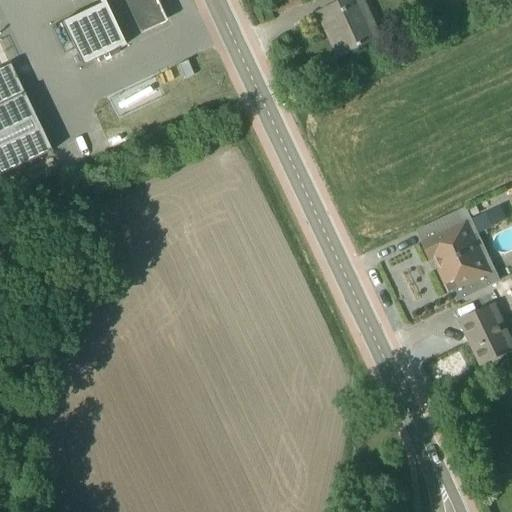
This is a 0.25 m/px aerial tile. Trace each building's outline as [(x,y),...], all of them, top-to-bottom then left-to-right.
[(156,0),(122,0),(136,31),(164,18),(156,0)] [(364,0),(356,0),(320,17),(339,57),(382,37),(364,0)] [(102,5),(59,25),(79,68),(122,48),(102,5)] [(0,177),(49,155),(8,67),(0,70),(0,177)] [(493,272),(469,224),(421,247),(442,290),(454,284),(457,290),(493,272)] [(511,352),(511,337),(495,304),(458,322),(481,368),(511,352)]
